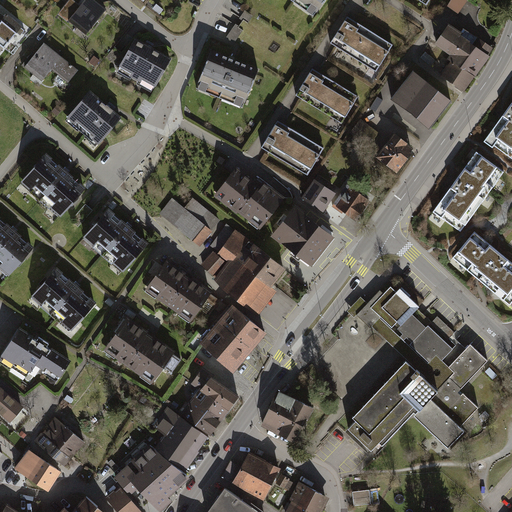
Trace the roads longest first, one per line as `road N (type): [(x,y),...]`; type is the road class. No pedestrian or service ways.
road 1 (secondary): [(382,226),(236,428)]
road 2 (secondary): [(511,31),(496,66),(382,226)]
road 3 (residential): [(189,51),(146,139),(101,175),(43,125)]
road 4 (residential): [(382,226),(505,341)]
road 5 (residential): [(334,511),(319,474),(236,428)]
road 6 (residential): [(0,491),(45,497),(84,486),(111,511)]
